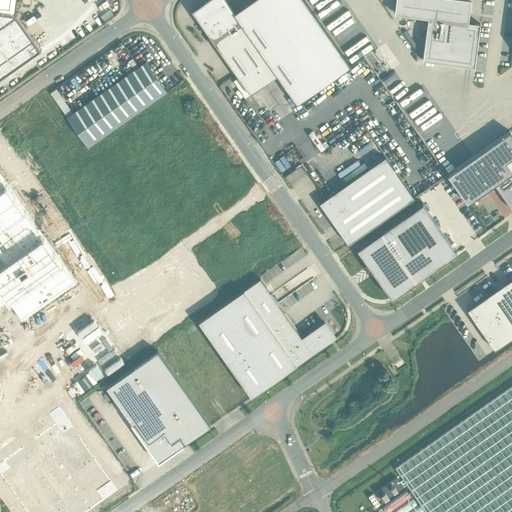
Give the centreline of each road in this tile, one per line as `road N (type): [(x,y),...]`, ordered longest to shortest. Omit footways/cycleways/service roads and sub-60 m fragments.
road 1 (unclassified): [(375,333),(147,7)]
road 2 (unclassified): [(317,494),(511,359)]
road 3 (unclassified): [(121,511),(270,406)]
road 4 (unclassified): [(147,7),(0,113)]
road 5 (unclassified): [(375,333),(511,237)]
road 6 (unclassified): [(270,406),(375,333)]
